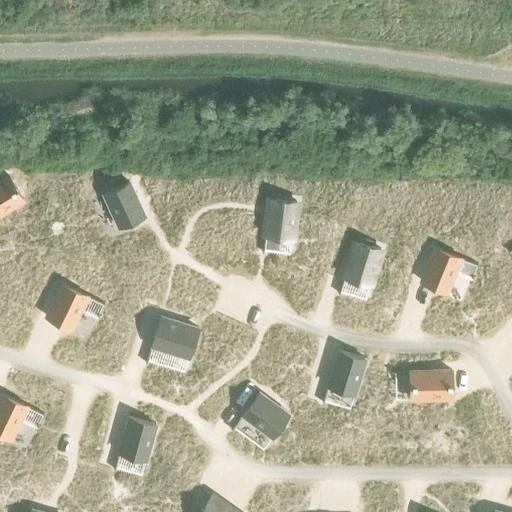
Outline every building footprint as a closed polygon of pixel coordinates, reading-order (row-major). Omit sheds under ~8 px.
[(9,176),(0,181),(0,213),(23,200),(9,176)] [(128,182),(104,193),(119,226),(144,215),(128,182)] [(296,200),(269,197),(265,233),(292,236),(296,200)] [(354,241),(343,276),(369,284),(380,249),(354,241)] [(435,247),(421,281),(446,291),(456,267),(459,257),(435,247)] [(86,294),(62,282),(46,316),(71,327),(86,294)] [(161,316),(152,345),(189,356),(198,328),(161,316)] [(338,349),(327,385),(353,393),(364,357),(338,349)] [(451,369),(409,371),(410,398),(452,397),(451,369)] [(258,392),(242,414),(272,436),(288,414),(258,392)] [(0,433),(10,438),(26,405),(2,393),(0,396),(0,433)] [(129,416),(119,452),(145,459),(155,423),(129,416)] [(235,511),(212,494),(199,511),(235,511)]
